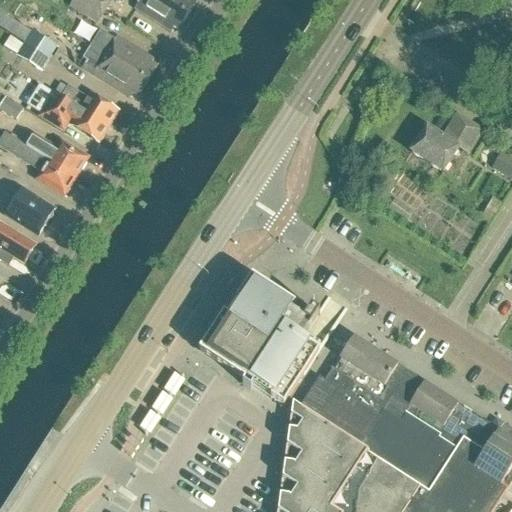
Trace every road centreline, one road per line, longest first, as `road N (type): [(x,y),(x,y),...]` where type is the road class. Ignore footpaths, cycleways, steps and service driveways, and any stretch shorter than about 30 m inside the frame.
road 1 (unclassified): [(0,354),(224,0)]
road 2 (residential): [(511,374),(241,195)]
road 3 (primary): [(79,446),(241,195)]
road 4 (primary): [(241,195),(369,0)]
